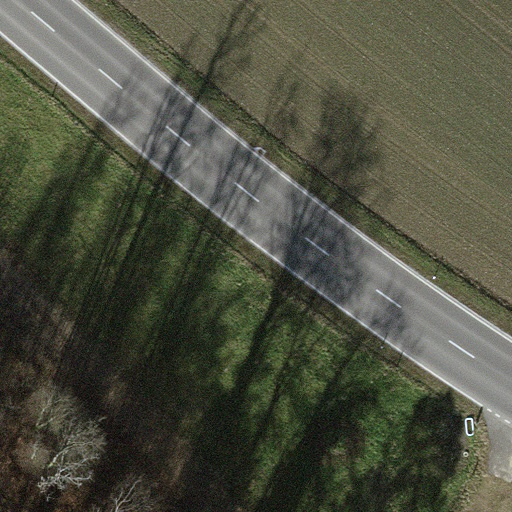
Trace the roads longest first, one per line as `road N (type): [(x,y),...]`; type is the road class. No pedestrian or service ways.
road 1 (secondary): [(511,384),(196,156),(13,0)]
road 2 (track): [(201,511),(0,286)]
